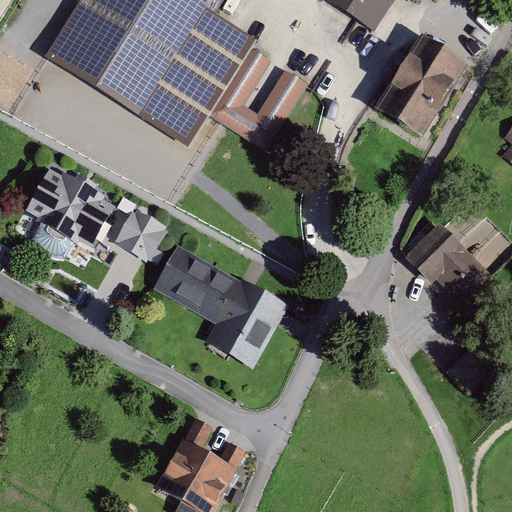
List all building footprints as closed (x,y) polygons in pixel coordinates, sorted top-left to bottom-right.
[(83,0),(45,61),(189,152),(212,117),(252,55),(254,49),(211,21),(224,0),(83,0)] [(437,0),(327,0),(327,1),(358,20),(378,32),(397,0),(430,0),(435,3),(437,0)] [(476,69),(425,40),(383,114),(434,143),(476,69)] [(269,66),(252,55),(212,117),(265,151),(305,89),(286,77),(258,121),(241,111),(269,66)] [(126,210),(57,172),(32,217),(100,256),(126,210)] [(179,231),(140,212),(122,248),(161,267),(179,231)] [(445,227),(408,259),(435,291),(445,282),(468,309),(496,286),(445,227)] [(292,302),(186,245),(159,294),(219,327),(210,344),(256,369),(292,302)] [(506,363),(484,341),(466,359),(449,376),(470,398),(506,363)] [(223,511),(255,453),(198,423),(159,495),(190,511),(223,511)]
